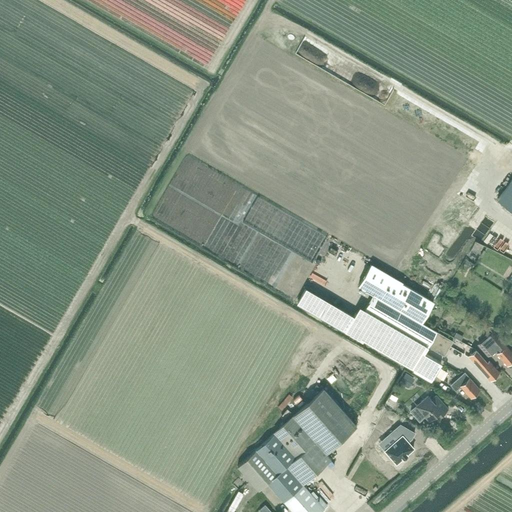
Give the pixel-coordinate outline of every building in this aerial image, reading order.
[(511,178),(497,199),(511,210),(511,178)] [(357,264),(364,266),(367,256),(360,254),(357,264)] [(421,322),(434,301),(403,282),(403,281),(372,263),(358,285),(374,294),(365,310),(428,346),(444,356),(453,341),(421,322)] [(432,276),(430,282),(438,285),(441,279),(432,276)] [(297,303),(362,341),(363,339),(397,359),(413,368),(413,369),(431,380),(441,362),(424,352),(356,312),(353,317),(305,289),(297,303)] [(511,350),(493,329),(477,343),(488,356),(497,347),(499,350),(496,353),(507,366),(509,364),(510,365),(511,362),(511,350)] [(500,372),(489,359),(487,361),(483,357),(484,357),(476,348),(468,355),(476,364),(477,364),(480,368),(479,368),(490,380),(492,379),(493,379),(496,377),(496,376),(500,372)] [(415,378),(408,374),(406,372),(399,382),(408,388),(415,378)] [(481,389),(470,377),(469,377),(465,372),(451,384),(456,390),(460,386),(471,398),(472,396),(473,397),(476,394),(476,393),(481,389)] [(362,375),(359,381),(367,384),(370,379),(362,375)] [(332,458),(326,452),(356,425),(324,387),(293,414),(273,431),(274,433),(237,466),(259,490),(267,483),(293,511),(321,511),(325,509),(325,508),(328,505),(320,496),(319,497),(313,490),(311,493),(303,484),(332,458)] [(416,406),(411,410),(420,420),(424,416),(429,420),(438,412),(441,415),(449,408),(436,394),(432,398),(428,394),(415,405),(416,406)] [(386,420),(377,436),(382,439),(391,423),(386,420)] [(396,440),(385,450),(396,462),(403,457),(407,453),(413,447),(408,441),(411,438),(414,432),(400,424),(389,433),(396,440)] [(242,511),(244,511),(254,492),(247,489),(238,510),(242,511)]
